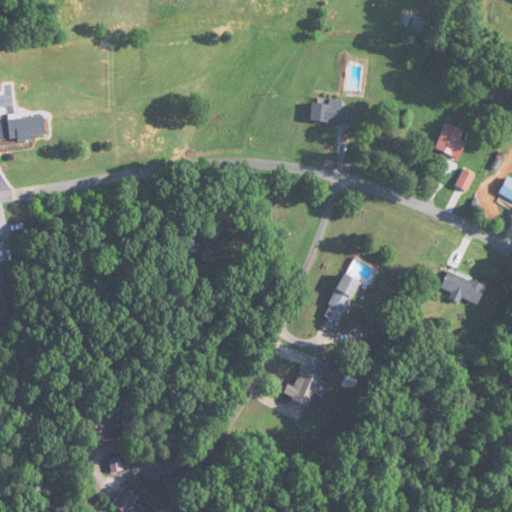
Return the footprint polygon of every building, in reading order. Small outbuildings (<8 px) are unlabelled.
[(484,95),(498,107),(511,90),(497,79),(484,95)] [(310,122),(353,126),(355,108),(341,107),(341,101),(329,99),(329,104),(312,102),(310,122)] [(7,121),(11,143),(47,137),(43,115),(7,121)] [(463,131),(446,124),(434,150),(459,160),(466,143),(459,140),(463,131)] [(455,187),(467,192),(476,174),(464,168),(455,187)] [(511,179),(508,177),(498,193),(511,201),(511,179)] [(186,242),(189,263),(224,258),(221,236),(186,242)] [(486,286),(448,271),(440,290),(479,305),(486,286)] [(360,282),(345,274),(322,315),(338,324),(360,282)] [(87,419),(87,440),(112,440),(112,419),(87,419)] [(112,507),(120,511),(156,511),(145,506),(144,508),(135,503),(140,495),(123,487),(112,507)]
